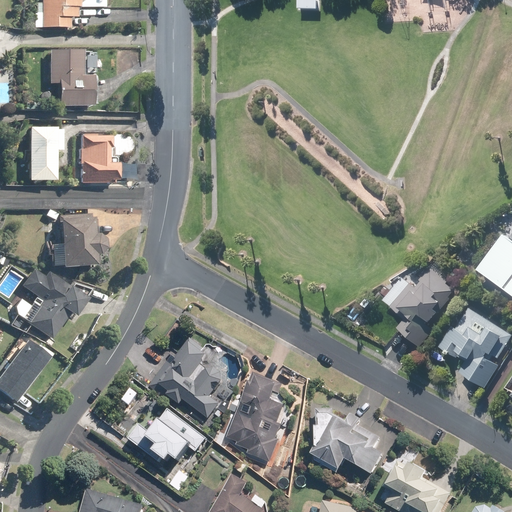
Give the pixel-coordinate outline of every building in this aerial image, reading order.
[(43,0),(43,27),(71,28),(71,17),(78,17),(78,6),(106,6),(105,0),(94,0),(94,1),(82,1),(81,0),(43,0)] [(72,106),(95,106),(95,75),(84,76),(84,50),(50,50),(50,84),(60,84),(60,107),(62,107),(62,111),(72,111),(72,106)] [(58,150),(64,150),(64,131),(57,131),(57,128),(30,128),(31,181),(58,180),(58,150)] [(81,150),(80,164),(82,164),(82,183),(112,183),(112,180),(120,180),(121,164),(117,164),(117,158),(109,157),(109,148),(113,148),(113,137),(96,137),(96,135),(83,135),(83,150),(81,150)] [(44,216),(53,220),(56,215),(47,210),(44,216)] [(102,241),(96,236),(93,236),(92,236),(91,219),(57,220),(57,221),(57,222),(58,246),(49,246),(49,255),(49,267),(60,267),(60,268),(93,267),(94,267),(94,257),(97,257),(102,252),(102,241)] [(511,234),(511,235),(486,268),(511,287),(511,234)] [(424,280),(426,281),(421,287),(415,283),(396,305),(402,310),(400,312),(409,319),(402,326),(425,345),(438,329),(432,323),(436,319),(438,321),(446,311),(445,310),(454,299),(452,297),(458,289),(445,278),(447,277),(435,267),(424,280)] [(35,303),(40,306),(29,322),(53,339),(71,313),(77,317),(89,300),(49,273),(46,278),(34,269),(22,286),(39,297),(35,303)] [(27,300),(17,301),(18,314),(28,313),(27,300)] [(503,357),(511,343),(511,331),(476,308),(462,329),(457,326),(445,345),(462,356),(463,355),(471,361),(465,370),(490,386),(504,365),(496,360),(499,355),(503,357)] [(208,364),(207,359),(210,354),(204,350),(203,346),(204,345),(193,336),(179,355),(181,356),(175,365),(170,361),(153,386),(173,401),(176,397),(183,403),(186,398),(212,417),(222,402),(213,396),(225,380),(223,370),(216,365),(211,366),(208,364)] [(9,359),(12,362),(0,378),(0,389),(18,403),(50,360),(51,361),(56,354),(43,343),(39,348),(29,340),(16,356),(13,354),(9,359)] [(230,436),(233,437),(230,446),(238,449),(237,453),(248,462),(251,463),(255,454),(273,461),(282,439),(278,438),(284,423),(280,422),(288,403),(276,398),(282,382),(257,372),(245,403),(236,400),(233,407),(242,410),(237,421),(234,419),(232,423),(230,421),(227,428),(233,431),(230,436)] [(139,393),(135,390),(105,425),(107,427),(101,433),(118,448),(126,439),(149,459),(153,454),(164,463),(168,458),(174,463),(188,448),(195,454),(205,440),(141,391),(139,393)] [(318,448),(315,454),(343,469),(349,458),(360,465),(373,472),(384,453),(375,448),(371,446),(372,443),(354,433),(357,427),(347,421),(339,417),(337,419),(337,409),(318,409),(318,448)] [(396,491),(390,502),(407,511),(440,511),(447,501),(450,502),(455,492),(428,477),(432,470),(416,460),(412,466),(403,460),(388,485),(396,491)] [(248,466),(242,462),(237,470),(243,474),(248,466)] [(183,483),(168,472),(162,480),(177,491),(183,483)] [(264,509),(243,493),(249,483),(235,474),(211,511),(265,511),(267,511),(264,509)] [(143,511),(146,505),(92,487),(83,511),(143,511)] [(361,511),(359,508),(327,501),(324,511),(361,511)]
